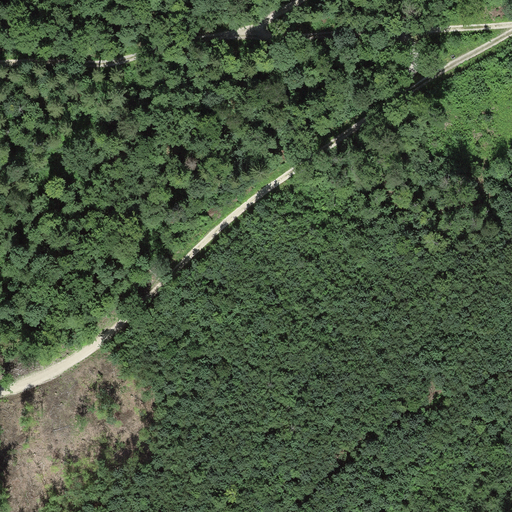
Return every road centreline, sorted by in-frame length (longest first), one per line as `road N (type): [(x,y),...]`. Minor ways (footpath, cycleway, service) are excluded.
road 1 (track): [(0,392),(45,377),(101,341),(294,167),(511,32)]
road 2 (track): [(0,63),(111,63),(194,40),(511,25)]
